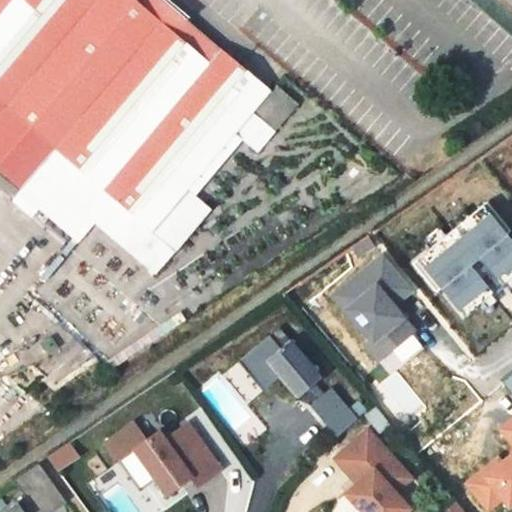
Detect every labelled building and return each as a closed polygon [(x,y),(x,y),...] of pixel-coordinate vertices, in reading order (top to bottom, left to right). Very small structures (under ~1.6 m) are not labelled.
[(0,0),(0,171),(18,187),(54,145),(151,229),(274,89),(223,46),(210,61),(139,0),(0,0)] [(223,46),(168,0),(139,0),(210,61),(223,46)] [(279,85),(240,131),(258,147),(298,101),(279,85)] [(54,147),(19,187),(77,238),(94,219),(155,270),(210,206),(189,188),(151,230),(54,147)] [(511,229),(488,200),(413,261),(437,290),(441,287),(464,315),(493,291),(475,269),(473,270),(468,264),(480,255),(503,283),(511,275),(511,238),(507,233),(511,229)] [(413,288),(384,254),(335,294),(373,339),(373,340),(381,334),(392,348),(414,330),(394,304),(413,288)] [(493,291),(503,283),(480,255),(468,264),(473,270),(475,269),(493,291)] [(428,316),(413,297),(403,306),(417,324),(428,316)] [(273,332),(241,358),(252,372),(258,367),(271,383),(281,374),(298,396),(324,375),(293,336),(283,345),(273,332)] [(381,334),(373,340),(373,339),(367,344),(379,359),(392,348),(381,334)] [(258,367),(252,372),(264,388),(271,383),(258,367)] [(332,385),(311,402),(331,427),(352,409),(332,385)] [(352,409),(331,427),(338,435),(358,417),(352,409)] [(511,419),(502,428),(511,440),(511,453),(502,461),(495,468),(491,463),(468,482),(489,508),(503,496),(510,504),(511,502),(511,419)] [(106,444),(119,463),(135,451),(168,495),(191,478),(198,487),(222,469),(188,423),(165,440),(159,432),(147,441),(134,423),(106,444)] [(368,426),(342,450),(364,474),(358,480),(346,491),(365,511),(401,511),(410,505),(395,489),(411,474),(368,426)] [(69,444),(48,458),(58,471),(78,457),(69,444)] [(342,450),(335,455),(358,480),(364,474),(342,450)] [(498,457),(491,463),(495,468),(502,461),(498,457)] [(0,511),(48,511),(66,500),(40,463),(14,482),(23,495),(0,511)]
